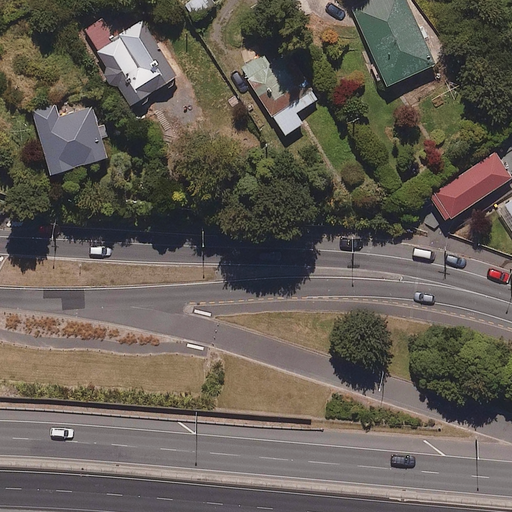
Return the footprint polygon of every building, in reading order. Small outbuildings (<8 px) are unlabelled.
[(211,7),(206,0),(189,0),(184,3),(192,18),(211,7)] [(407,0),(370,0),(352,8),(386,86),(436,65),(407,0)] [(115,36),(104,18),(83,30),(106,68),(103,75),(109,84),(117,86),(128,105),(177,76),(143,20),(115,36)] [(270,63),(264,55),(242,68),(285,134),(303,122),(296,111),(316,98),(286,53),(270,63)] [(49,172),(107,157),(101,136),(108,134),(105,124),(98,125),(93,105),(59,115),(56,104),(32,111),(49,172)] [(511,177),(494,150),(428,193),(446,220),(511,177)]
